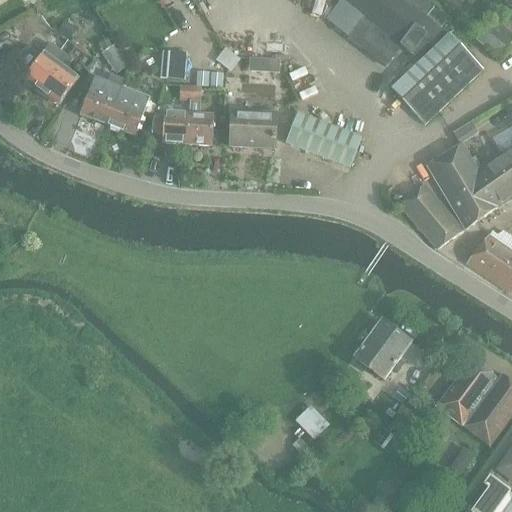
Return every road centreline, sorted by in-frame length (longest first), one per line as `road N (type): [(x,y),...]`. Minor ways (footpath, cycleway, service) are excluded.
road 1 (unclassified): [(511,312),(388,231),(346,215),(116,185),(39,155),(0,123)]
road 2 (unknown): [(393,156),(285,0)]
road 3 (unknown): [(393,156),(511,91)]
